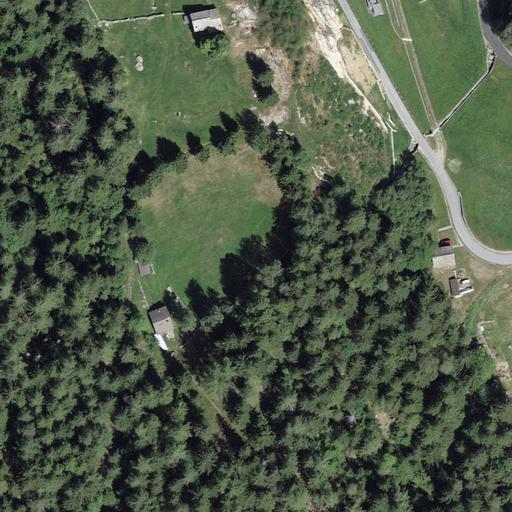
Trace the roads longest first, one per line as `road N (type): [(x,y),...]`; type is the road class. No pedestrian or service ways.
road 1 (unclassified): [(342,0),(438,168),(462,234),(490,257),(511,258)]
road 2 (track): [(438,168),(436,128),(398,0)]
